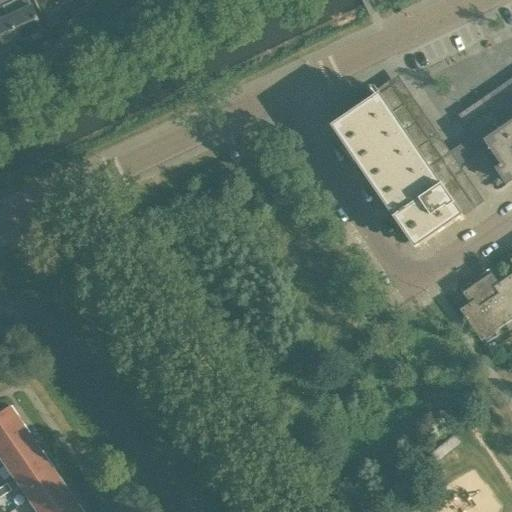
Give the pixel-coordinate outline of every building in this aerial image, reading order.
[(20,0),(13,3),(11,0),(0,0),(3,8),(7,16),(20,43),(43,32),(31,5),(28,0),(20,0)] [(43,18),(48,29),(63,22),(58,11),(43,18)] [(0,52),(20,43),(7,16),(0,19),(0,52)] [(459,212),(472,203),(391,85),(335,124),(419,246),(462,216),(459,212)] [(511,90),(470,119),(486,145),(500,166),(494,169),(503,182),(511,175),(511,90)] [(238,149),(229,153),(233,163),(243,158),(238,149)] [(491,273),(477,284),(505,325),(511,320),(511,284),(507,278),(498,284),(491,273)] [(495,332),(505,325),(477,284),(462,294),(469,304),(460,310),(481,341),(484,339),(485,341),(496,333),(495,332)] [(0,441),(23,426),(10,407),(0,413),(0,441)] [(35,443),(23,426),(0,441),(0,457),(4,464),(35,443)] [(4,464),(17,482),(47,461),(35,443),(4,464)] [(60,479),(47,461),(17,482),(29,500),(60,479)] [(60,479),(29,500),(37,511),(49,511),(72,496),(60,479)] [(6,484),(0,488),(0,497),(1,498),(11,491),(6,484)] [(49,511),(82,511),(72,496),(49,511)]
